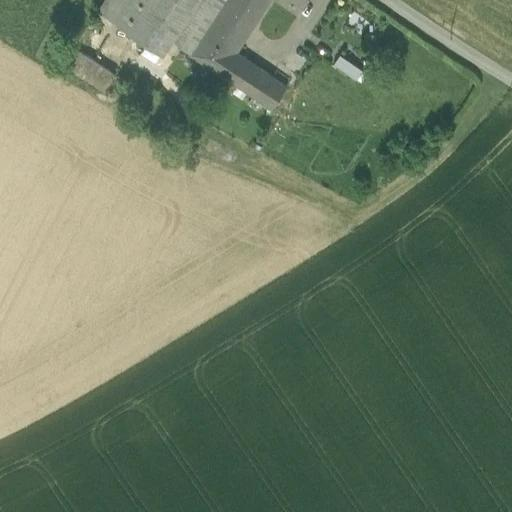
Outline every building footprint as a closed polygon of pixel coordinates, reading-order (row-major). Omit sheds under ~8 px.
[(228,0),(106,0),(98,13),(162,55),(171,43),(191,56),(228,0)] [(268,0),(228,0),(191,56),(220,75),(234,54),(268,0)] [(306,0),(273,0),(297,16),(306,0)] [(286,89),(234,54),(220,75),(272,109),(286,89)] [(62,78),(99,99),(112,77),(76,55),(62,78)] [(355,68),(338,56),(332,65),(349,77),(355,68)]
